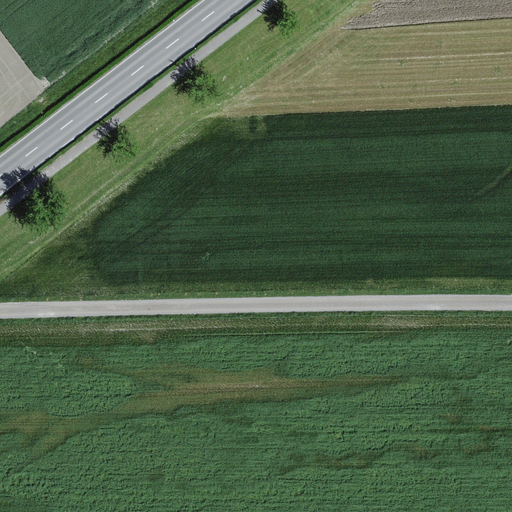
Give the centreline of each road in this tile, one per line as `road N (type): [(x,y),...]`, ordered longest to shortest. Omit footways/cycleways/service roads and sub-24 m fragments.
road 1 (track): [(0,310),(511,305)]
road 2 (tertiary): [(0,177),(231,0)]
